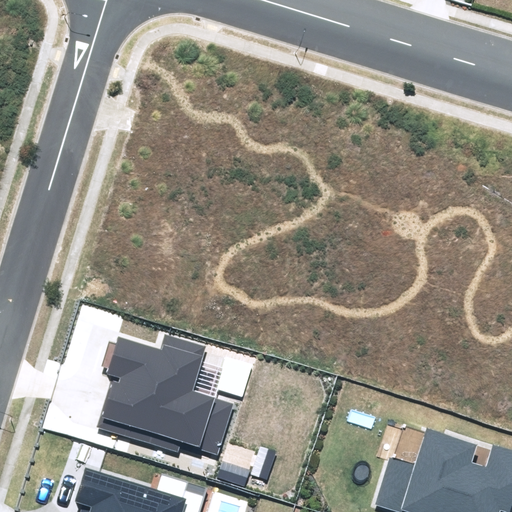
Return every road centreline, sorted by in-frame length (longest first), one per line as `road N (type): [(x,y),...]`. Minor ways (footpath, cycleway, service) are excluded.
road 1 (residential): [(0,334),(106,0)]
road 2 (residential): [(278,0),(511,72)]
